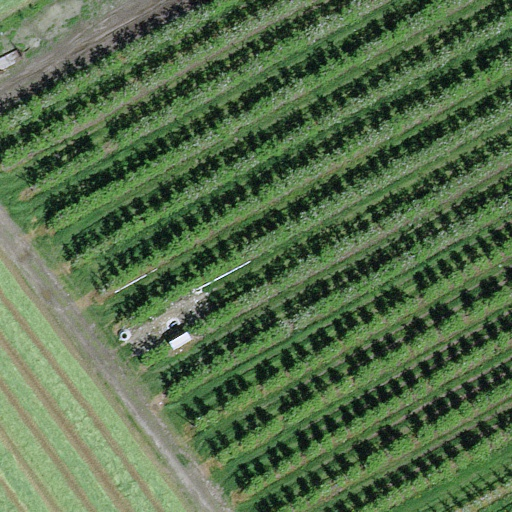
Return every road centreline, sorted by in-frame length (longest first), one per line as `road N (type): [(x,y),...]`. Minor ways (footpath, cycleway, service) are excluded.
road 1 (track): [(208,511),(0,226)]
road 2 (track): [(0,86),(161,0)]
